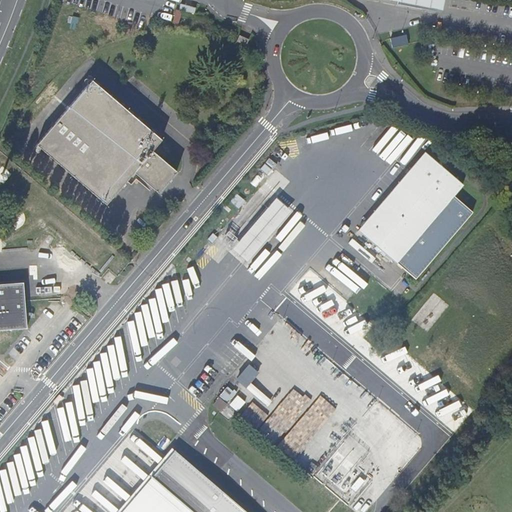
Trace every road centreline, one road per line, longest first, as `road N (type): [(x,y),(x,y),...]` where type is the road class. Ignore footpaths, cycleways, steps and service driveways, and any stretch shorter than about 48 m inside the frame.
road 1 (unclassified): [(293,95),(0,438)]
road 2 (unknown): [(227,314),(370,426),(389,455),(392,480),(372,511)]
road 3 (residential): [(364,61),(347,21),(304,13),(281,29),(272,55),(293,95)]
